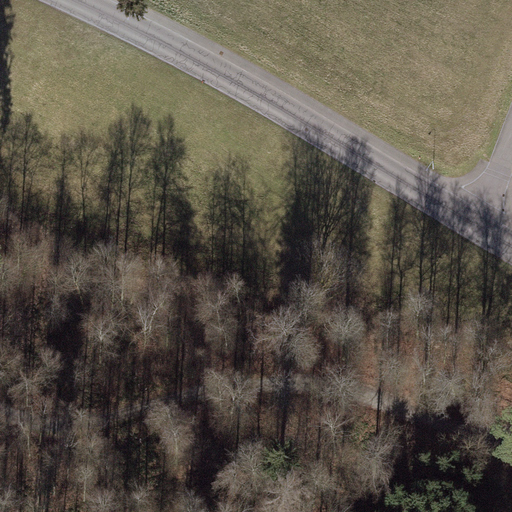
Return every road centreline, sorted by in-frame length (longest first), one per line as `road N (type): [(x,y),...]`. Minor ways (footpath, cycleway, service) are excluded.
road 1 (track): [(0,409),(17,420),(79,425),(179,394),(261,383),(344,389),(436,420),(511,434)]
road 2 (tertiary): [(479,223),(192,56),(72,0)]
